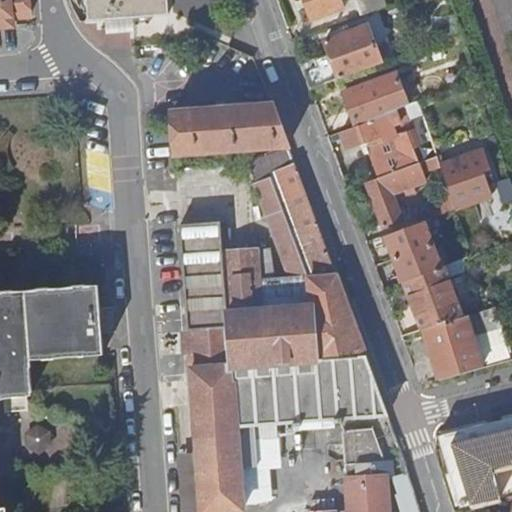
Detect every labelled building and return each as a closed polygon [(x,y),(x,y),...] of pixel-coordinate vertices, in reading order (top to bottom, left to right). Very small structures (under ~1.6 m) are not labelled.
[(0,0),(0,26),(11,25),(12,17),(28,16),(27,0),(0,0)] [(166,14),(165,0),(84,0),(86,20),(166,14)] [(344,10),(340,0),(304,0),(313,22),(344,10)] [(360,0),(354,3),(360,17),(386,7),(382,0),(360,0)] [(330,54),(301,64),(311,90),(382,64),(369,25),(325,42),(330,54)] [(343,94),(355,127),(377,119),(396,111),(407,106),(395,75),(343,94)] [(421,111),(417,101),(407,106),(396,111),(399,120),(403,118),(421,111)] [(288,145),(272,103),(171,110),(174,153),(288,145)] [(355,127),(341,132),(347,149),(369,141),(381,136),(383,141),(371,146),(367,147),(369,153),(369,154),(378,179),(413,166),(419,163),(413,149),(420,146),(415,131),(408,134),(404,135),(405,141),(398,143),(395,137),(396,136),(392,122),(399,120),(396,111),(377,119),(355,127)] [(403,118),(399,120),(392,122),(396,136),(395,137),(398,143),(405,141),(404,135),(408,134),(403,118)] [(381,136),(369,141),(371,146),(383,141),(381,136)] [(248,161),(255,181),(272,174),(271,172),(294,162),(289,148),(248,161)] [(451,196),(456,210),(492,197),(482,172),(489,169),(483,150),(440,165),(441,167),(451,196)] [(420,183),(417,176),(441,167),(440,165),(437,157),(419,163),(413,166),(378,179),(366,183),(382,227),(401,220),(392,194),(420,183)] [(219,221),(179,224),(200,511),(242,508),(241,483),(253,482),(251,468),(240,469),(240,466),(256,465),(254,437),(277,436),(276,422),(291,421),(292,424),(299,424),(299,421),(320,419),(320,415),(355,412),(354,383),(374,381),(335,274),(319,229),(294,162),(271,172),(272,174),(255,181),(253,182),(288,277),(273,278),(268,249),(221,252),(219,221)] [(504,205),(511,202),(511,187),(510,181),(500,184),(499,189),(504,205)] [(428,205),(433,218),(456,210),(451,196),(428,205)] [(428,220),(386,236),(395,259),(432,245),(426,228),(430,226),(428,220)] [(432,245),(395,259),(403,283),(444,267),(446,266),(443,260),(438,262),(432,245)] [(444,267),(403,283),(421,331),(423,330),(463,317),(444,267)] [(0,511),(6,511),(6,505),(0,504),(0,398),(32,396),(29,361),(103,355),(97,283),(0,289),(0,511)] [(495,308),(467,316),(481,365),(510,357),(495,308)] [(463,317),(423,330),(439,380),(482,368),(481,365),(467,316),(463,317)] [(509,429),(507,419),(487,424),(489,434),(509,429)] [(438,437),(448,468),(452,462),(480,456),(476,437),(489,434),(487,424),(438,437)] [(387,511),(383,458),(370,427),(341,429),(347,508),(311,511),(387,511)] [(476,437),(480,456),(452,462),(448,468),(461,509),(505,498),(511,496),(511,440),(509,429),(489,434),(476,437)] [(400,511),(424,511),(412,471),(390,477),(400,511)]
